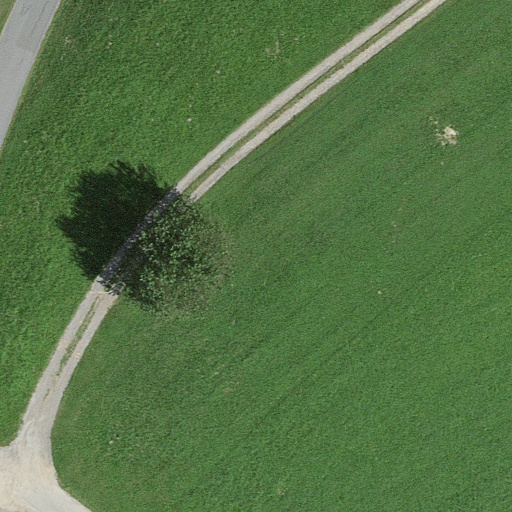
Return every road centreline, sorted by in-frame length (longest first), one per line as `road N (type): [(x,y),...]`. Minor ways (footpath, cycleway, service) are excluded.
road 1 (track): [(16,483),(133,279),(245,156),(438,0)]
road 2 (unclassified): [(0,128),(21,58),(51,0)]
